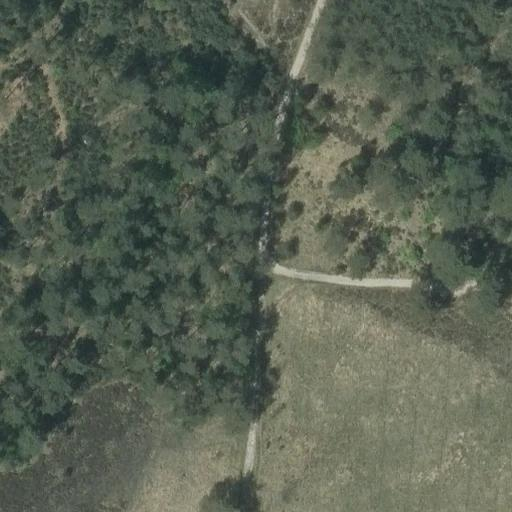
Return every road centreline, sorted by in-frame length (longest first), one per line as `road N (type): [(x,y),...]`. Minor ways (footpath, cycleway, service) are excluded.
road 1 (track): [(319,0),(271,135),(258,197),(258,261)]
road 2 (track): [(258,261),(342,286),(511,298)]
road 3 (track): [(238,511),(258,261)]
